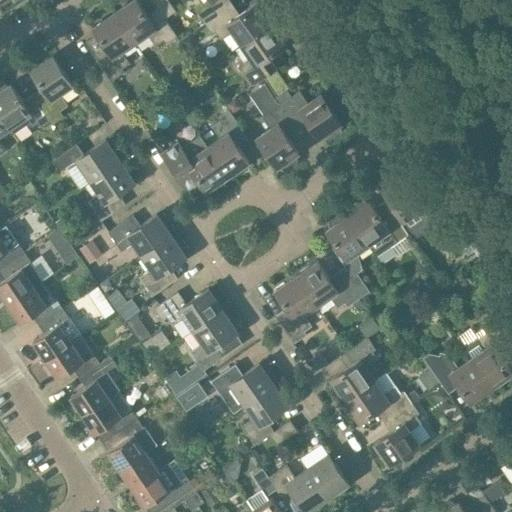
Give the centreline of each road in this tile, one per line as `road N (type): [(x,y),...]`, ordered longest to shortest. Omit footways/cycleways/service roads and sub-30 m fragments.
road 1 (residential): [(283,209),(370,147),(375,129),(286,0)]
road 2 (residential): [(385,503),(238,287)]
road 3 (residential): [(196,226),(49,11)]
road 4 (residential): [(82,511),(93,504),(0,365)]
road 5 (residential): [(511,417),(385,503)]
